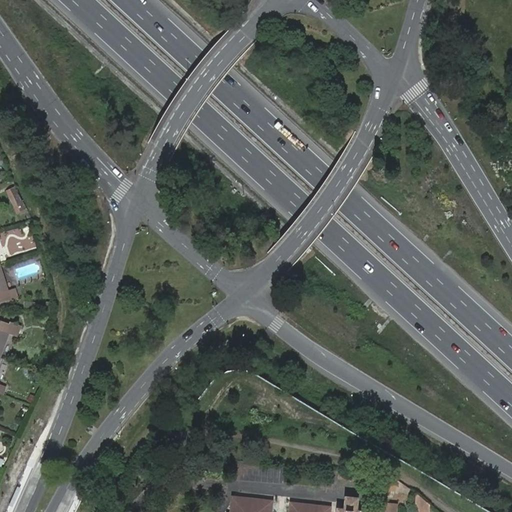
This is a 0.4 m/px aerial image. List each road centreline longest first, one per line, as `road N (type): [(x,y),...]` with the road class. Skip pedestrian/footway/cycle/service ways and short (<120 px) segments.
road 1 (motorway): [(78,0),(511,399)]
road 2 (motorway): [(511,353),(128,0)]
road 3 (primary): [(137,203),(26,511)]
road 4 (motorway): [(241,295),(318,354),(511,472)]
road 5 (primary): [(53,511),(113,422),(183,344),(241,295)]
road 6 (primary): [(241,295),(327,203),(395,74)]
road 7 (primary): [(279,0),(203,84),(137,203)]
road 8 (motorway): [(0,34),(71,134),(137,203)]
road 9 (motorway): [(511,238),(439,124),(395,74)]
road 10 (primary): [(137,203),(241,295)]
